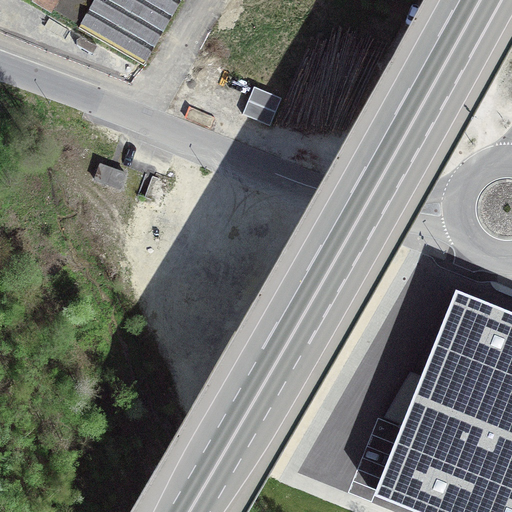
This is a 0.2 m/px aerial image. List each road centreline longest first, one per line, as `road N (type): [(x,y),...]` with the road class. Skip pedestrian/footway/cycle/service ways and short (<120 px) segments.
road 1 (trunk): [(187,511),(453,45)]
road 2 (unclassified): [(0,63),(379,207)]
